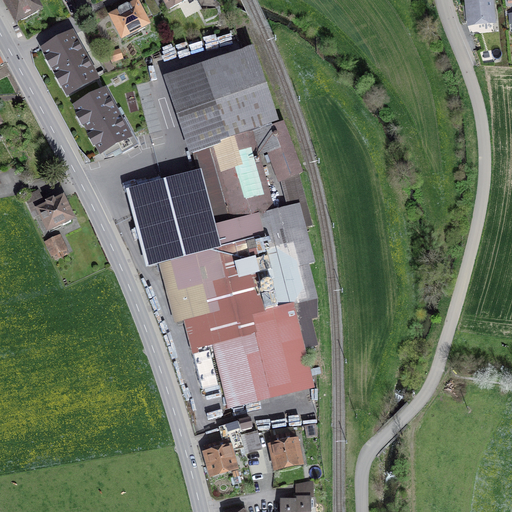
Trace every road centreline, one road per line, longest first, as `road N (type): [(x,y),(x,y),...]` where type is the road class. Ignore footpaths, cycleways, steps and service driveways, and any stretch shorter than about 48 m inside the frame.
road 1 (unclassified): [(443,0),(478,99),(481,202),(436,373),(373,448),(364,511)]
road 2 (secondary): [(0,33),(128,285),(201,511)]
